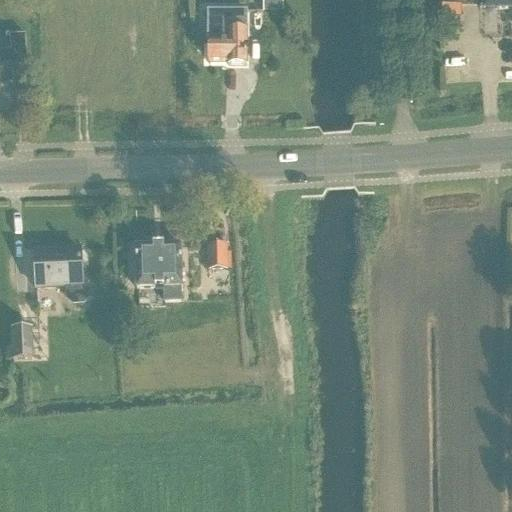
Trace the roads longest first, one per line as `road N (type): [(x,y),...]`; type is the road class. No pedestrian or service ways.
road 1 (secondary): [(0,176),(404,158)]
road 2 (unclassified): [(404,158),(400,0)]
road 3 (unknown): [(491,128),(488,39),(471,0)]
